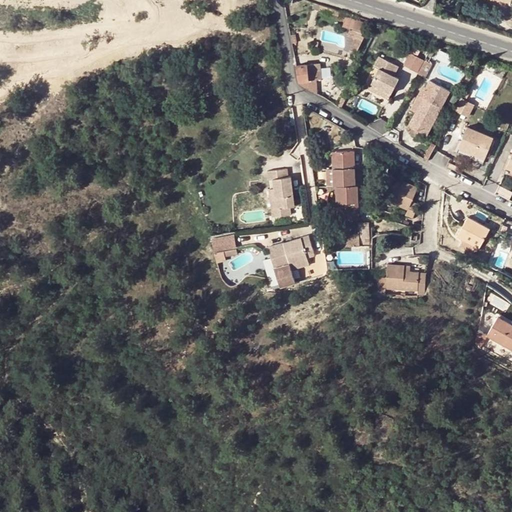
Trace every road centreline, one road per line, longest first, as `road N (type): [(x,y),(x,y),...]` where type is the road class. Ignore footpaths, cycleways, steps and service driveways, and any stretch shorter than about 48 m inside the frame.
road 1 (residential): [(281,0),(289,85),(511,209)]
road 2 (unknown): [(437,171),(435,251),(511,293)]
road 3 (primary): [(364,0),(511,47)]
